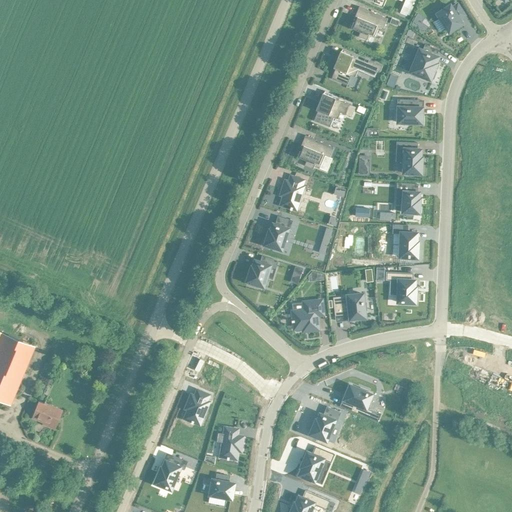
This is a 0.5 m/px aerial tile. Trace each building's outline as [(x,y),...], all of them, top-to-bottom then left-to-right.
[(406,15),(414,0),(404,0),(400,13),(406,15)] [(450,5),(437,14),(449,32),(457,27),(462,24),(461,23),(459,20),(458,19),(464,15),(457,4),(452,8),(451,7),(450,5)] [(356,20),(353,27),(361,31),(358,37),(366,40),(369,34),(374,36),(378,27),(383,29),(387,19),(359,7),(356,13),(358,14),(356,20)] [(413,47),(404,69),(430,80),(430,79),(431,78),(433,79),(436,71),(434,71),(434,70),(436,63),(435,63),(438,57),(436,56),(438,50),(425,44),(422,50),(413,47)] [(342,49),(341,51),(340,51),(333,68),(335,69),(331,78),(347,85),(351,75),(355,77),(357,70),(374,77),(377,70),(380,71),(382,66),(368,60),(367,62),(341,52),(342,49)] [(317,111),(313,120),(329,127),(333,117),(337,119),(340,112),(351,117),(355,107),(324,94),(325,91),(324,91),(323,93),(322,93),(315,110),(317,111)] [(397,99),(397,108),(398,108),(397,122),(421,123),(422,114),(422,108),(416,108),(416,100),(397,99)] [(302,148),(299,156),(307,159),(304,165),(313,169),(315,163),(320,165),(325,155),(329,157),(333,147),(305,135),(302,142),(305,143),(302,148)] [(397,142),(396,149),(404,149),(403,173),(421,174),(421,157),(420,157),(421,149),(417,149),(417,143),(397,142)] [(283,196),(281,205),(290,208),(290,209),(291,210),(292,208),(296,210),(303,187),(302,186),(303,180),(291,176),(289,182),(285,181),(281,195),(283,196)] [(397,183),(396,192),(403,192),(403,204),(402,212),(419,213),(419,205),(420,199),(418,199),(419,193),(417,192),(417,184),(397,183)] [(267,236),(264,245),(281,250),(288,229),(289,230),(292,221),(278,216),(275,224),(272,224),(270,230),(269,230),(267,236)] [(393,225),(392,233),(400,233),(399,257),(417,258),(418,242),(416,242),(417,233),(407,233),(407,225),(393,225)] [(251,266),(246,281),(249,282),(248,284),(257,287),(258,285),(263,287),(270,266),(275,268),(277,261),(262,256),(260,262),(254,260),(252,267),(251,266)] [(386,272),(386,280),(398,280),(397,302),(405,302),(405,304),(413,305),(413,303),(415,303),(415,302),(416,302),(416,301),(415,301),(415,295),(416,295),(416,294),(415,294),(416,287),(414,287),(415,280),(412,280),(413,273),(386,272)] [(347,296),(333,298),(335,316),(349,315),(350,319),(356,319),(365,318),(364,311),(366,310),(366,302),(364,303),(363,294),(347,295),(347,296)] [(293,320),(291,320),(292,322),(293,322),(294,329),(303,328),(303,331),(318,329),(317,315),(323,315),(321,300),(303,302),(304,310),(292,311),(293,320)] [(0,399),(10,404),(34,347),(0,332),(0,399)] [(345,400),(343,407),(369,418),(377,421),(380,414),(372,410),(366,408),(372,394),(367,392),(367,390),(360,387),(359,389),(350,385),(346,394),(344,399),(345,400)] [(185,418),(191,421),(191,422),(192,423),(193,422),(199,424),(209,402),(206,401),(209,395),(197,390),(195,396),(191,395),(185,408),(188,409),(185,418)] [(54,429),(62,410),(45,403),(46,401),(44,400),(43,402),(39,401),(32,417),(43,422),(43,424),(54,429)] [(315,420),(314,424),(313,425),(314,425),(310,434),(326,441),(334,421),(336,421),(340,412),(327,406),(323,415),(320,414),(317,419),(317,420),(315,420)] [(218,433),(217,441),(222,442),(220,456),(227,458),(227,459),(228,459),(229,458),(236,459),(237,451),(240,451),(243,437),(236,436),(237,429),(225,427),(224,434),(218,433)] [(302,468),(299,475),(314,481),(323,459),(330,462),(334,454),(315,446),(312,454),(307,452),(303,461),(302,461),(302,462),(303,462),(301,465),(300,466),(301,466),(301,467),(302,468)] [(180,468),(184,469),(187,461),(171,455),(169,462),(165,461),(162,468),(161,467),(154,483),(162,486),(161,488),(168,491),(169,489),(171,490),(180,468)] [(78,458),(75,472),(81,473),(84,460),(78,458)] [(212,479),(208,503),(224,506),(225,498),(231,499),(233,490),(234,484),(229,483),(228,482),(229,476),(217,474),(216,480),(212,479)] [(299,496),(296,502),(296,503),(294,503),(292,508),(290,511),(309,511),(313,504),(331,511),(334,503),(305,491),(302,497),(301,497),(299,496)]
